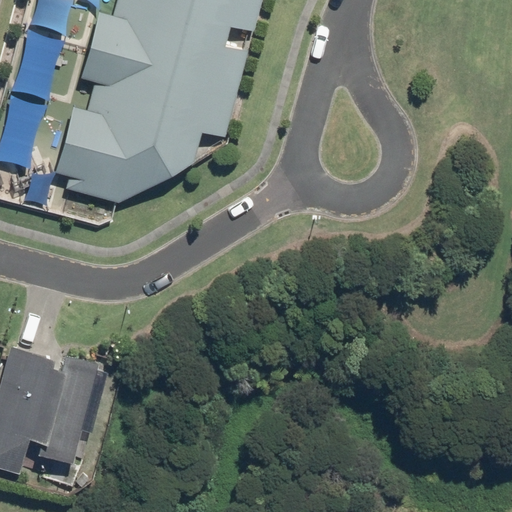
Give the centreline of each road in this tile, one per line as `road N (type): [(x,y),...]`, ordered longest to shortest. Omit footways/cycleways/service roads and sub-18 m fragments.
road 1 (residential): [(298,177),(241,222),(129,281),(103,285),(0,256)]
road 2 (residential): [(346,4),(355,61),(400,141),(392,179),(372,198),(326,201),(298,177)]
road 3 (residential): [(298,177),(346,4)]
